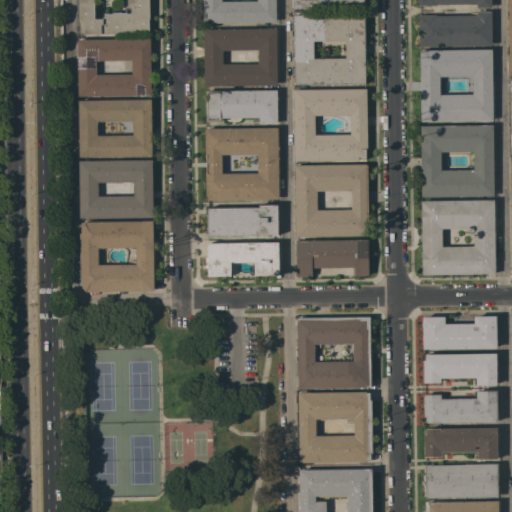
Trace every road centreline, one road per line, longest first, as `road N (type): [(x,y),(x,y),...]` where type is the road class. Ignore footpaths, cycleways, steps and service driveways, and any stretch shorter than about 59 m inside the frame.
road 1 (primary): [(12,0),(22,511)]
road 2 (primary): [(52,511),(43,0)]
road 3 (residential): [(174,0),(179,298)]
road 4 (residential): [(390,0),(395,296)]
road 5 (residential): [(395,296),(179,298)]
road 6 (residential): [(395,296),(397,511)]
